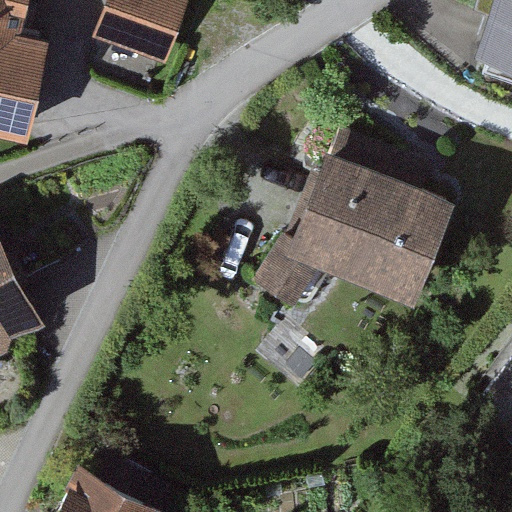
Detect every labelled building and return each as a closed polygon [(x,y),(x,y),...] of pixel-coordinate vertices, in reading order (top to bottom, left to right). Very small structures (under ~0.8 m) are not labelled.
[(0,15),(3,0),(0,0),(0,142),(7,144),(32,37),(0,29),(0,15)] [(187,0),(109,0),(88,60),(156,85),(187,0)] [(511,0),(494,0),(471,63),(511,78),(511,0)] [(439,208),(310,151),(244,301),(287,320),(302,285),(389,323),(439,208)] [(0,245),(0,355),(47,330),(0,245)] [(166,511),(64,464),(40,511),(166,511)]
